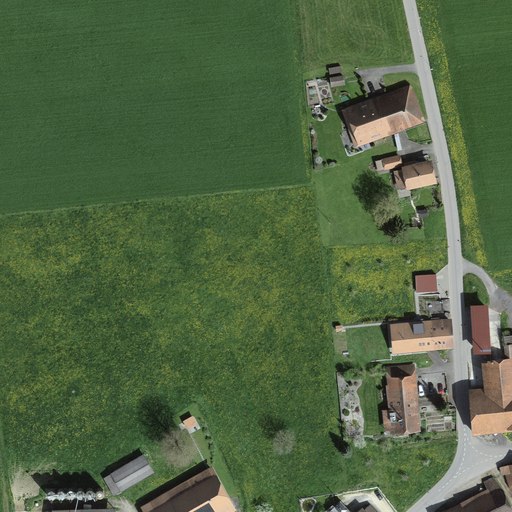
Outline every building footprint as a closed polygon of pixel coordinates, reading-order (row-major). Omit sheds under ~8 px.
[(342,111),(355,148),(422,125),(409,88),(342,111)] [(400,164),(398,156),(376,161),(378,169),(400,164)] [(408,168),(396,171),(400,186),(433,178),(429,161),(418,164),(416,159),(406,161),(408,168)] [(441,300),(427,301),(428,312),(442,312),(441,300)] [(485,307),(473,307),(475,350),(488,349),(485,307)] [(410,324),(413,353),(451,350),(449,320),(410,324)] [(470,391),(472,434),(511,432),(511,335),(503,336),(504,355),(483,356),(484,390),(470,391)] [(386,377),(389,432),(419,431),(416,376),(386,377)] [(108,476),(120,494),(152,474),(141,456),(108,476)] [(506,466),(501,467),(502,474),(507,472),(511,491),(511,490),(511,469),(507,470),(506,466)] [(139,510),(140,511),(233,511),(236,511),(211,468),(139,510)] [(439,511),(511,511),(496,483),(439,511)] [(61,496),(63,496),(64,495),(65,493),(65,492),(65,490),(64,489),(63,488),(62,487),(60,487),(59,487),(58,488),(57,489),(56,491),(56,492),(56,493),(57,495),(58,496),(60,496),(61,496)] [(71,496),(73,496),(74,495),(75,493),(75,492),(75,490),(74,489),(73,488),(72,487),(70,487),(69,487),(67,488),(67,489),(66,491),(66,492),(66,493),(67,495),(68,496),(70,496),(71,496)] [(81,496),(83,495),(84,494),(85,493),(85,492),(85,490),(84,489),(83,488),(82,487),(80,487),(79,487),(78,488),(77,489),(76,490),(76,492),(76,493),(77,494),(78,495),(80,496),(81,496)] [(91,496),(93,495),(94,494),(95,493),(95,491),(95,490),(94,488),(93,487),(92,487),(90,487),(89,487),(87,488),(87,489),(86,490),(86,492),(86,493),(87,494),(88,495),(90,496),(91,496)] [(101,496),(102,495),(104,494),(105,493),(105,491),(105,490),(104,488),(103,487),(101,487),(100,487),(98,487),(97,488),(96,489),(96,490),(96,492),(96,493),(97,494),(98,495),(99,496),(101,496)] [(52,497),(53,496),(55,495),(56,494),(56,492),(56,491),(55,489),(54,488),(52,488),(51,488),(49,488),(48,489),(47,490),(47,491),(47,493),(47,494),(48,495),(49,496),(50,497),(52,497)] [(339,501),(328,511),(349,511),(339,501)]
